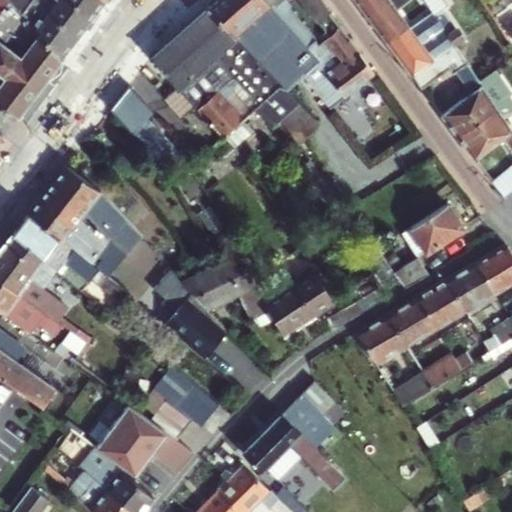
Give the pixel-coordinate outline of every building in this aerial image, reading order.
[(0,0),(0,44),(19,61),(39,32),(19,10),(9,0),(0,0)] [(76,38),(38,0),(23,0),(26,2),(19,10),(39,32),(62,57),(76,38)] [(90,19),(70,0),(38,0),(76,38),(90,19)] [(70,0),(90,19),(104,1),(103,0),(70,0)] [(260,9),(267,4),(263,0),(217,0),(207,9),(262,62),(281,80),(285,84),(303,72),(278,46),(264,31),(273,23),(260,9)] [(288,8),(285,0),(276,0),(281,18),(267,4),(260,9),(273,23),(264,31),(278,46),(303,72),(318,57),(322,53),(318,44),(314,37),(288,8)] [(298,0),(320,26),(335,16),(322,0),(298,0)] [(355,0),(389,44),(407,31),(384,0),(355,0)] [(423,0),(433,13),(450,39),(457,34),(440,8),(447,3),(444,0),(423,0)] [(511,8),(510,6),(491,19),(511,49),(511,8)] [(224,62),(238,77),(261,100),(265,97),(281,80),(262,62),(207,9),(152,57),(224,134),(225,132),(243,116),(221,92),(211,81),(212,77),(207,72),(203,73),(198,67),(219,49),(224,62)] [(433,13),(407,31),(389,44),(413,75),(438,56),(441,54),(454,44),(450,39),(433,13)] [(303,72),(328,105),(375,71),(342,26),(323,40),(337,57),(329,63),(334,69),(330,72),(318,57),(303,72)] [(39,32),(19,61),(44,82),(62,57),(39,32)] [(0,44),(0,105),(18,116),(44,82),(19,61),(0,44)] [(478,80),(454,44),(441,54),(438,56),(413,75),(423,89),(451,68),(453,72),(456,70),(472,92),(442,114),(459,137),(497,107),(478,80)] [(198,67),(203,73),(207,72),(212,77),(211,81),(221,92),(238,77),(224,62),(219,49),(198,67)] [(497,107),(504,118),(511,112),(511,94),(495,69),(478,80),(497,107)] [(265,97),(280,116),(298,97),(285,84),(281,80),(265,97)] [(130,85),(111,108),(136,135),(148,120),(154,112),(130,85)] [(275,124),(282,118),(280,116),(265,97),(261,100),(248,112),(251,117),(261,108),(275,124)] [(320,118),(298,97),(280,116),(282,118),(300,142),(320,118)] [(459,137),(474,157),(500,138),(511,152),(511,130),(504,118),(497,107),(459,137)] [(252,125),(243,116),(225,132),(234,142),(252,125)] [(148,120),(136,135),(172,172),(185,160),(148,120)] [(69,162),(49,188),(109,236),(133,255),(143,237),(99,189),(69,162)] [(511,186),(511,165),(492,180),(502,194),(511,186)] [(109,236),(49,188),(30,211),(91,260),(109,236)] [(426,250),(461,226),(445,204),(411,227),(426,250)] [(43,254),(84,289),(101,267),(91,260),(30,211),(15,231),(43,254)] [(426,250),(411,227),(403,232),(418,255),(426,250)] [(28,275),(43,254),(15,231),(0,249),(0,276),(64,323),(76,332),(91,312),(61,288),(55,295),(28,275)] [(391,238),(377,248),(405,287),(430,272),(418,255),(408,261),(391,238)] [(254,317),(272,307),(261,285),(242,244),(224,253),(227,261),(184,281),(208,306),(241,290),(254,317)] [(477,261),(497,294),(511,285),(511,254),(506,244),(477,261)] [(448,278),(468,311),(497,294),(477,261),(448,278)] [(290,267),(261,285),(272,307),(285,336),(344,297),(324,267),(300,281),(290,267)] [(184,281),(173,269),(161,283),(172,292),(168,296),(180,307),(166,323),(174,331),(206,358),(230,330),(208,306),(184,281)] [(0,306),(32,330),(39,321),(55,333),(64,323),(0,276),(0,306)] [(448,278),(419,295),(439,328),(468,311),(448,278)] [(389,313),(409,346),(439,328),(419,295),(389,313)] [(161,346),(174,331),(166,323),(136,298),(123,314),(161,346)] [(377,365),(409,346),(389,313),(357,331),(377,365)] [(491,330),(500,345),(511,337),(511,336),(511,317),(491,330)] [(0,336),(4,331),(0,327),(0,374),(41,405),(55,388),(0,347),(0,336)] [(424,372),(433,387),(462,368),(457,359),(453,353),(424,372)] [(466,353),(457,359),(462,368),(472,362),(466,353)] [(201,424),(218,402),(172,364),(153,389),(166,399),(194,419),(201,424)] [(424,372),(394,391),(403,406),(433,387),(424,372)] [(314,376),(301,390),(321,411),(336,396),(314,376)] [(301,390),(280,411),(314,446),(334,424),(321,411),(301,390)] [(178,438),(194,419),(166,399),(150,418),(178,438)] [(79,434),(135,475),(152,453),(177,471),(193,450),(178,438),(150,418),(128,401),(111,423),(96,412),(79,434)] [(333,486),(343,475),(314,446),(280,411),(260,433),(279,453),(287,444),(333,486)] [(262,471),(279,453),(260,433),(242,453),(262,471)] [(88,473),(132,511),(137,511),(151,495),(120,469),(114,477),(92,459),(84,470),(88,473)] [(217,491),(238,511),(248,511),(269,491),(242,465),(217,491)] [(76,479),(68,488),(96,511),(132,511),(88,473),(80,482),(76,479)] [(265,482),(281,498),(290,507),(296,500),(270,476),(265,482)] [(38,511),(48,497),(32,484),(22,499),(11,511),(38,511)] [(238,511),(217,491),(196,511),(238,511)] [(280,511),(285,511),(290,507),(281,498),(274,506),(280,511)]
